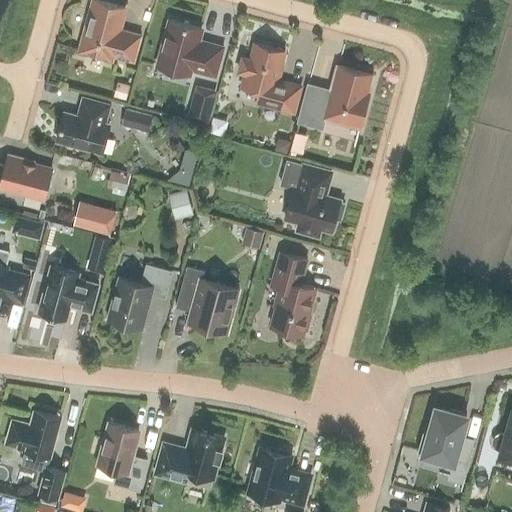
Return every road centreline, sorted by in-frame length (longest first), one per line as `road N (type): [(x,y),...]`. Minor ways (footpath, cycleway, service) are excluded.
road 1 (residential): [(354,400),(337,359),(417,61),(393,38),(252,0)]
road 2 (residential): [(0,365),(180,385),(306,412),(354,400)]
road 3 (residential): [(354,400),(406,379),(511,359)]
road 4 (residential): [(364,511),(380,451),(354,400)]
